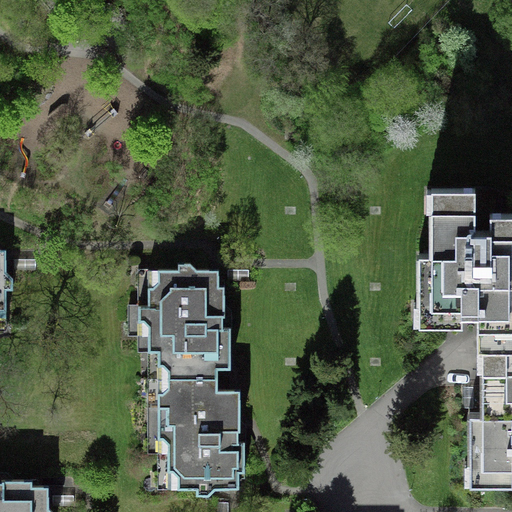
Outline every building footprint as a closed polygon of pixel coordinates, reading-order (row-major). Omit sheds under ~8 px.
[(482,348),(511,347),(511,212),(489,213),(489,230),(475,230),(475,188),(431,188),(431,190),(432,190),(432,208),(431,208),(431,210),(429,210),(429,253),(419,253),(419,254),(417,254),(417,300),(419,301),(419,302),(420,302),(420,321),(419,321),(419,323),(463,323),(463,313),(477,313),(477,330),(477,347),(482,347),(482,348)] [(0,319),(3,320),(6,320),(6,290),(12,290),(12,277),(6,271),(6,254),(6,249),(0,248),(0,319)] [(158,378),(217,378),(217,368),(230,368),(230,326),(223,326),(223,316),(224,316),(224,285),(219,285),(219,268),(214,269),(197,269),(191,262),(178,262),(178,269),(148,269),(148,271),(148,281),(143,286),(138,286),(138,304),(128,304),(128,321),(133,320),(139,326),(139,332),(138,332),(138,351),(148,351),(148,365),(153,365),(158,370),(158,378)] [(511,347),(482,348),(477,348),(477,358),(477,368),(482,368),(482,369),(480,369),(480,412),(469,412),(469,413),(467,413),(467,460),(469,460),(469,462),(470,462),(470,480),(469,480),(469,482),(511,482),(511,347)] [(217,389),(217,378),(158,378),(158,386),(153,391),(148,391),(148,438),(153,438),(158,443),(158,450),(158,471),(163,471),(168,476),(168,486),(167,486),(167,488),(196,488),(196,495),(208,495),(215,488),(239,488),(239,472),(244,472),(244,441),(238,441),(238,431),(240,430),(240,424),(240,389),(217,389)] [(0,511),(53,511),(49,507),(49,484),(32,484),(32,479),(17,479),(1,479),(1,481),(0,480),(0,511)]
